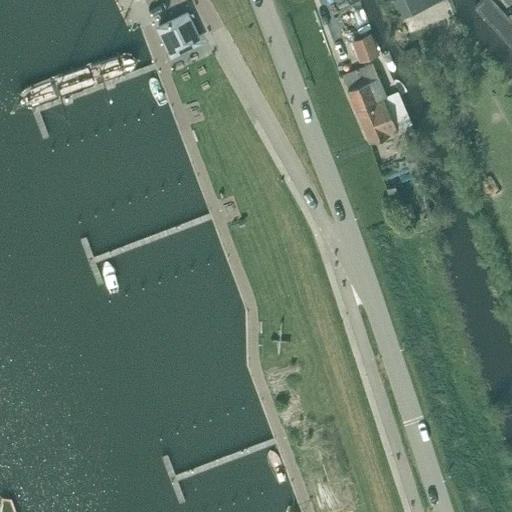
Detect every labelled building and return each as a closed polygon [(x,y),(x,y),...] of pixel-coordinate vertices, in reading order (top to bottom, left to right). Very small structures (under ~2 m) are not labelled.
[(478,0),(474,5),(511,44),(511,17),(495,0),(478,0)] [(155,20),(170,52),(202,36),(187,5),(155,20)] [(369,31),(350,39),(358,60),(378,52),(369,31)] [(415,45),(404,50),(411,64),(421,59),(415,45)] [(386,95),(373,61),(342,74),(347,88),(355,108),(369,141),(394,130),(380,97),(386,95)]
